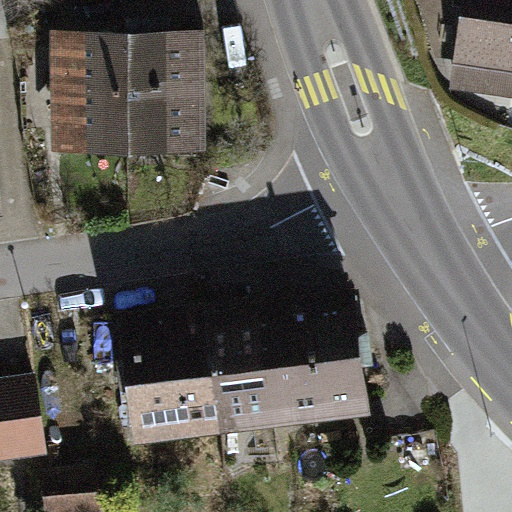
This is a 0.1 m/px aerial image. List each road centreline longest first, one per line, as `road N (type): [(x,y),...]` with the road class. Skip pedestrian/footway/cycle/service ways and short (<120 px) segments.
road 1 (residential): [(384,182),(187,245),(0,274)]
road 2 (tertiary): [(384,182),(315,0)]
road 3 (tertiary): [(511,378),(424,259)]
